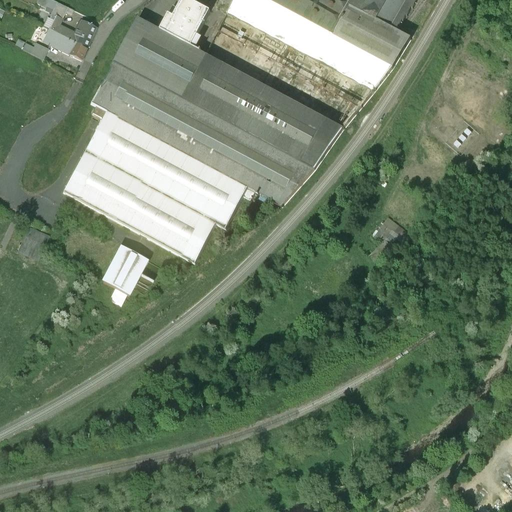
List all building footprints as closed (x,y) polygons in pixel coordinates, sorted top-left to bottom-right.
[(236,0),(233,6),(232,5),(227,15),(227,16),(205,57),(191,49),(159,32),(138,20),(115,63),(90,105),(106,113),(255,193),(283,208),(314,172),(342,132),(372,95),(393,69),(410,41),(396,33),(392,31),(409,0),(415,0),(417,1),(419,2),(420,0),(236,0)] [(186,0),(182,0),(173,18),(168,15),(159,32),(191,49),(210,13),(186,0)] [(415,0),(409,0),(392,31),(396,33),(398,28),(399,28),(402,23),(403,23),(406,18),(411,10),(412,11),(417,1),(415,0)] [(68,9),(57,3),(51,16),(55,18),(62,21),(68,9)] [(62,21),(55,18),(48,31),(64,39),(67,40),(87,50),(96,30),(80,23),(75,34),(59,27),(62,21)] [(64,39),(48,31),(42,44),(81,62),(87,50),(67,40),(64,39)] [(48,52),(36,46),(31,56),(42,62),(48,52)] [(492,67),(467,51),(457,66),(483,82),(492,67)] [(477,90),(456,77),(450,87),(471,100),(477,90)] [(510,98),(493,88),(482,107),(488,111),(486,115),(491,118),(493,113),(499,117),(510,98)] [(474,117),(464,111),(457,121),(467,127),(468,127),(474,117)] [(255,193),(106,113),(62,194),(195,266),(216,226),(226,231),(243,198),(250,202),(255,193)] [(504,133),(475,116),(468,129),(472,131),(467,139),(472,142),(477,134),(485,139),(482,143),(490,147),(489,148),(493,151),(504,133)] [(467,127),(457,121),(455,126),(464,132),(467,127)] [(375,262),(380,264),(412,233),(409,238),(415,232),(429,207),(420,198),(402,188),(396,194),(385,214),(389,217),(378,228),(374,236),(380,242),(376,248),(369,255),(375,262)] [(48,239),(28,230),(20,245),(41,254),(48,239)] [(148,262),(120,248),(101,283),(129,298),(148,262)]
